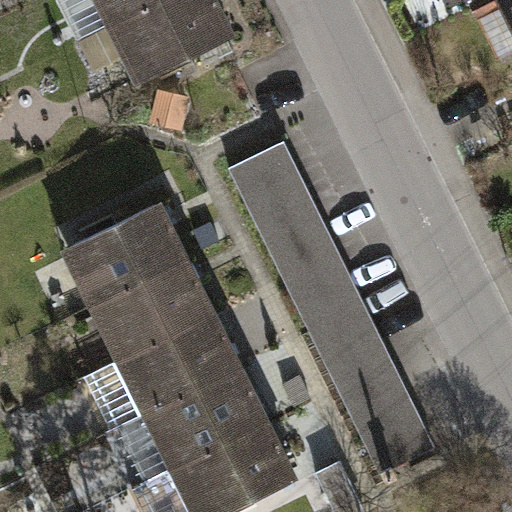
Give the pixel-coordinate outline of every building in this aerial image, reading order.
[(114,0),(130,29),(186,0),(114,0)] [(186,0),(130,29),(159,86),(251,40),(230,0),(186,0)] [(511,0),(499,0),(506,12),(511,9),(511,0)] [(240,169),(392,470),(437,447),(286,146),(240,169)] [(83,247),(109,300),(189,260),(162,207),(83,247)] [(109,300),(136,353),(215,312),(189,260),(109,300)] [(136,353),(162,405),(242,365),(215,312),(136,353)] [(162,405),(189,458),(269,418),(242,365),(162,405)] [(189,458),(216,511),(245,511),(302,484),(269,418),(189,458)] [(150,479),(167,469),(141,423),(124,432),(150,479)]
